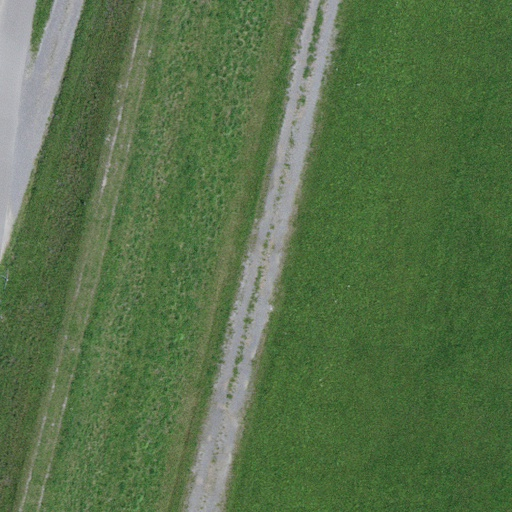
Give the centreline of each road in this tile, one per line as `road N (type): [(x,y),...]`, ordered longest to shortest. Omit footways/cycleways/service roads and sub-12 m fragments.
road 1 (track): [(205,511),(340,0)]
road 2 (track): [(41,511),(166,0)]
road 3 (track): [(0,175),(58,62),(74,0)]
